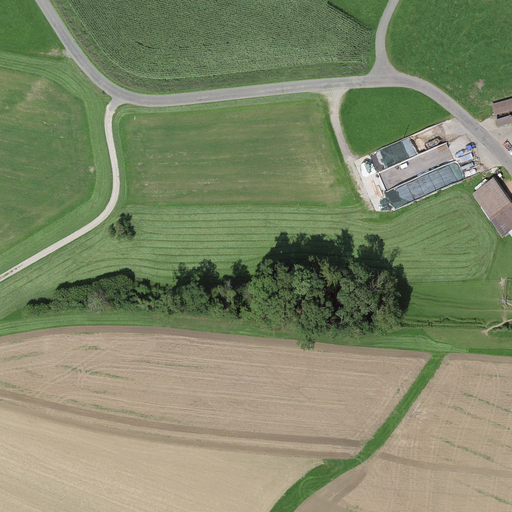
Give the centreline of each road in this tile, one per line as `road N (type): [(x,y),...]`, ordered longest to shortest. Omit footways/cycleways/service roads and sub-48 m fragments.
road 1 (unclassified): [(384,81),(138,99),(97,75),(43,0)]
road 2 (track): [(125,94),(109,117),(117,178),(111,206),(0,280)]
road 3 (unclassified): [(511,166),(424,86),(384,81)]
